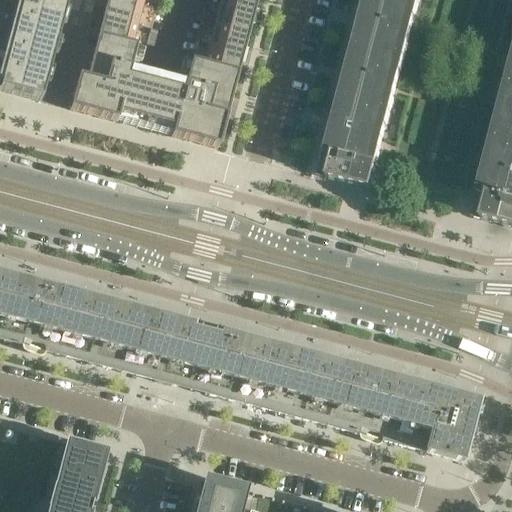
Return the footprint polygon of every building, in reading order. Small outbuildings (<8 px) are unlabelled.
[(0,0),(0,92),(40,103),(45,84),(48,74),(53,54),(56,44),(61,25),(64,14),(65,11),(67,0),(0,0)] [(110,0),(108,0),(103,19),(133,27),(138,7),(110,0)] [(221,0),(219,8),(253,17),(257,0),(221,0)] [(399,41),(405,18),(407,19),(411,3),(399,0),(371,0),(368,16),(362,14),(362,15),(360,22),(360,23),(365,24),(359,47),(397,57),(401,41),(399,41)] [(219,8),(214,27),(248,36),(253,17),(219,8)] [(103,19),(98,37),(128,45),(133,27),(103,19)] [(214,27),(209,47),(243,56),(248,36),(214,27)] [(128,45),(98,37),(87,81),(76,78),(68,110),(114,123),(116,116),(174,131),(172,138),(218,150),(239,74),(204,65),(192,62),(184,92),(126,77),(134,46),(128,45)] [(243,56),(209,47),(204,65),(239,74),(243,56)] [(385,95),(391,72),(393,73),(397,57),(359,47),(353,70),(348,68),(347,69),(345,76),(346,77),(351,79),(345,101),(382,111),(387,95),(385,95)] [(511,91),(509,104),(511,104),(505,126),(503,126),(499,142),(511,145),(511,91)] [(371,149),(377,126),(378,127),(382,111),(345,101),(339,124),(334,123),(333,123),(331,131),(337,133),(331,155),(368,165),(368,164),(372,149),(371,149)] [(511,145),(499,142),(495,158),(496,158),(490,181),(489,180),(485,195),(484,196),(511,203),(511,145)] [(370,190),(376,168),(377,166),(368,164),(368,165),(331,155),(323,152),(316,176),(370,190)] [(511,228),(511,203),(484,196),(485,195),(477,193),(470,217),(511,228)] [(71,294),(0,275),(0,341),(22,347),(22,348),(22,349),(22,350),(22,351),(23,352),(24,353),(25,353),(26,354),(39,357),(41,357),(42,357),(43,357),(44,355),(45,354),(45,353),(55,356),(71,294)] [(479,402),(220,333),(219,337),(192,331),(193,327),(71,294),(55,356),(177,388),(204,396),(359,436),(359,437),(358,438),(359,439),(359,440),(360,441),(360,442),(361,442),(362,443),(376,446),(377,446),(379,446),(380,445),(381,444),(382,443),(382,442),(463,463),(479,402)] [(90,510),(104,455),(67,446),(52,500),(90,510)] [(238,511),(244,492),(242,492),(205,482),(196,511),(238,511)] [(89,511),(90,510),(52,500),(49,511),(89,511)]
